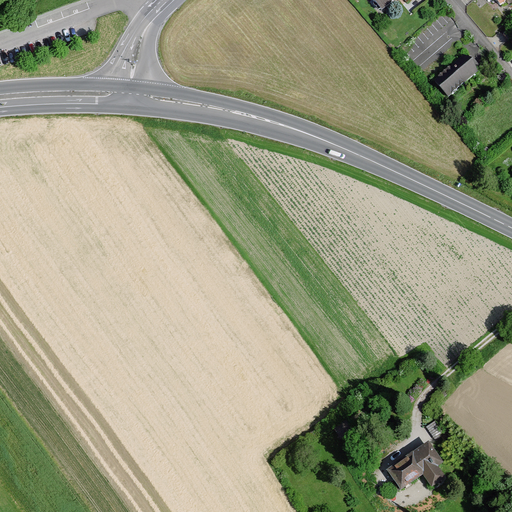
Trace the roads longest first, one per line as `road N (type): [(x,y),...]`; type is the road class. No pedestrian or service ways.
road 1 (primary): [(128,95),(291,128),(511,229)]
road 2 (residential): [(418,436),(427,391),(511,319)]
road 3 (primary): [(0,97),(128,95)]
